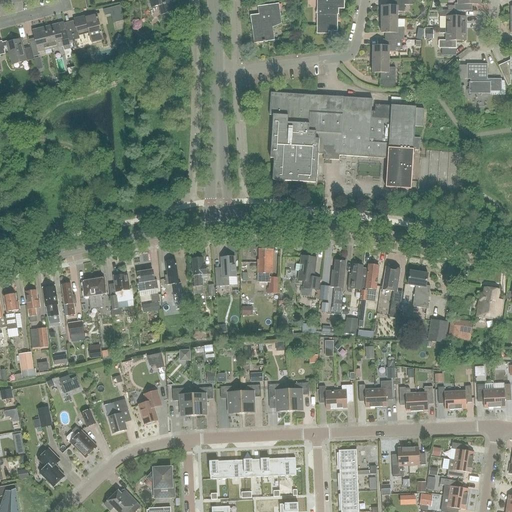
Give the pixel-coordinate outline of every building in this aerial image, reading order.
[(161,15),(174,12),(170,0),(149,0),(152,8),(159,6),(161,15)] [(344,9),(344,0),(316,0),(317,15),(319,15),(319,32),(337,32),(337,9),(344,9)] [(404,0),(399,0),(389,0),(390,6),(382,6),(382,20),(398,20),(398,12),(404,12),(404,5),(413,6),(413,1),(418,1),(418,0),(404,0)] [(481,5),(480,0),(457,0),(458,4),(455,4),(455,6),(455,11),(469,11),(469,5),(481,5)] [(273,28),(281,24),(279,4),(257,7),(258,15),(250,16),(254,43),(275,41),(273,28)] [(120,6),(103,11),(104,16),(110,14),(111,17),(122,14),(120,6)] [(454,17),(454,11),(448,10),(440,10),(440,29),(446,29),(466,29),(466,17),(454,17)] [(76,25),(65,28),(67,34),(69,42),(80,39),(78,33),(89,30),(92,43),(103,40),(97,15),(75,21),(76,25)] [(404,40),(404,28),(398,28),(398,20),(382,20),(382,33),(386,33),(386,40),(390,40),(396,40),(404,40)] [(59,25),(46,28),(51,50),(64,47),(65,50),(67,59),(68,58),(69,60),(73,59),(71,48),(69,42),(67,34),(61,35),(59,25)] [(36,42),(30,43),(34,57),(40,56),(39,53),(51,50),(46,28),(33,31),(36,42)] [(466,29),(446,29),(440,29),(440,34),(446,34),(446,40),(439,40),(439,48),(453,48),(454,41),(466,41),(466,29)] [(121,38),(118,44),(123,47),(126,41),(121,38)] [(22,40),(7,43),(13,65),(34,60),(34,57),(30,43),(23,45),(22,40)] [(390,40),(386,40),(381,40),(381,46),(373,46),(373,60),(389,60),(389,52),(396,52),(396,40),(390,40)] [(510,61),(499,66),(508,86),(511,85),(511,75),(511,70),(511,69),(511,46),(510,47),(510,61)] [(389,68),(389,60),(373,60),(373,73),(381,73),(381,80),(382,80),(396,80),(396,68),(389,68)] [(467,64),(467,80),(469,80),(469,94),(491,94),(491,92),(501,92),(502,80),(488,80),(488,65),(467,64)] [(273,115),(270,158),(274,159),(272,181),(317,183),(318,155),(324,155),(339,156),(388,159),(386,188),(411,189),(413,151),(420,151),(421,138),(415,138),(415,127),(423,127),(424,109),(416,108),(416,107),(391,105),(391,106),(375,105),(375,113),(371,112),(372,100),(343,98),(322,96),(270,93),(269,115),(273,115)] [(273,274),(273,250),(258,249),(258,263),(257,263),(257,274),(258,274),(269,274),(273,274)] [(203,294),(202,286),(202,275),(206,275),(206,266),(203,266),(202,259),(199,259),(197,257),(195,258),(193,260),(192,260),(195,287),(196,294),(203,294)] [(236,277),(234,257),(221,258),(222,273),(215,273),(216,287),(229,286),(228,278),(236,277)] [(297,264),(296,271),(300,271),(298,281),(305,282),(304,289),(318,291),(320,279),(314,279),(316,259),(302,257),(301,265),(297,264)] [(167,275),(165,276),(166,285),(173,285),(174,294),(175,307),(183,306),(181,294),(180,284),(178,284),(176,261),(174,262),(173,260),(168,260),(166,262),(165,263),(167,275)] [(340,316),(343,288),(345,262),(335,260),(334,271),(332,271),(330,287),(335,287),(332,315),(340,316)] [(353,263),(352,265),(351,276),(349,276),(347,288),(348,289),(348,292),(352,293),(352,289),(360,290),(363,264),(353,263)] [(376,290),(379,266),(368,265),(366,280),(362,280),(361,290),(362,290),(365,290),(365,289),(376,290)] [(403,293),(397,292),(400,270),(386,267),(382,290),(393,292),(390,311),(400,313),(403,293)] [(152,270),(137,273),(139,283),(139,284),(150,282),(152,290),(157,289),(156,280),(154,281),(152,270)] [(408,285),(416,286),(412,306),(424,308),(428,286),(426,286),(428,274),(410,271),(408,285)] [(116,296),(110,296),(112,310),(112,315),(121,314),(121,309),(118,309),(117,302),(133,300),(131,290),(129,290),(128,287),(129,287),(129,283),(128,283),(127,275),(125,275),(124,274),(121,274),(120,276),(114,276),(116,291),(115,292),(116,296)] [(258,274),(257,283),(269,283),(269,278),(269,274),(258,274)] [(96,308),(96,309),(103,308),(101,295),(106,294),(104,278),(93,280),(96,308)] [(278,294),(278,278),(269,278),(269,283),(268,289),(267,289),(266,294),(278,294)] [(90,309),(96,308),(93,280),(82,282),(84,297),(88,297),(90,309)] [(69,284),(67,283),(63,284),(62,286),(61,286),(64,305),(63,305),(64,316),(74,315),(73,304),(75,304),(75,296),(72,296),(70,284),(69,284)] [(56,303),(57,303),(56,296),(55,295),(54,287),(49,288),(49,286),(44,287),(45,288),(43,289),(46,307),(49,306),(50,317),(58,315),(56,303)] [(327,300),(329,286),(321,286),(320,300),(327,300)] [(499,320),(502,301),(497,300),(499,290),(484,287),(483,294),(480,293),(476,317),(499,320)] [(35,309),(40,308),(38,300),(37,300),(36,291),(32,291),(31,290),(29,290),(27,292),(26,293),(30,322),(36,321),(35,309)] [(14,311),(19,310),(18,302),(17,302),(15,295),(10,295),(10,294),(5,295),(5,296),(4,297),(6,312),(9,312),(9,314),(5,315),(7,330),(17,329),(14,311)] [(452,337),(470,340),(471,333),(474,333),(474,331),(471,330),(472,321),(449,318),(446,349),(450,350),(452,337)] [(342,323),(341,334),(356,335),(357,320),(346,319),(345,323),(342,323)] [(431,320),(427,342),(445,344),(448,323),(431,320)] [(70,336),(84,334),(82,323),(68,324),(70,336)] [(46,329),(37,330),(39,347),(49,346),(46,329)] [(334,355),(334,340),(326,340),(326,355),(334,355)] [(503,359),(511,359),(511,354),(506,355),(503,349),(499,351),(501,355),(500,356),(501,358),(502,358),(503,359)] [(100,350),(88,352),(89,360),(101,358),(100,350)] [(189,350),(178,350),(179,361),(190,360),(189,350)] [(34,369),(31,353),(18,355),(21,371),(26,371),(27,377),(35,375),(34,369)] [(161,354),(147,357),(149,366),(156,364),(157,369),(164,367),(161,354)] [(319,363),(319,355),(311,355),(311,363),(319,363)] [(395,368),(386,368),(387,378),(395,378),(395,368)] [(255,372),(255,381),(263,381),(262,372),(255,372)] [(218,374),(219,382),(227,382),(227,374),(218,374)] [(120,376),(112,378),(114,385),(122,383),(120,376)] [(65,391),(79,387),(77,377),(62,381),(65,391)] [(52,380),(46,383),(48,388),(54,386),(52,380)] [(386,401),(392,401),(391,382),(381,382),(381,390),(375,390),(376,408),(387,407),(386,401)] [(289,390),(290,412),(302,411),(301,396),(309,395),(308,383),(295,384),(295,390),(289,390)] [(290,412),(289,390),(282,391),(282,385),(268,385),(269,397),(276,397),(277,412),(290,412)] [(376,408),(375,390),(365,390),(365,385),(358,386),(359,402),(365,402),(365,408),(376,408)] [(494,408),(494,390),(487,391),(487,387),(484,385),(477,385),(477,403),(483,402),(484,409),(494,408)] [(494,390),(494,408),(505,408),(505,401),(511,401),(510,385),(504,385),(504,390),(494,390)] [(254,413),(254,412),(254,398),(261,398),(260,386),(247,386),(247,392),(241,392),(242,414),(254,413)] [(336,392),(336,410),(347,409),(347,403),(353,402),(352,386),(341,386),(342,391),(336,392)] [(454,392),(455,410),(466,410),(466,403),(472,403),(471,386),(465,387),(465,392),(454,392)] [(242,414),(241,392),(234,393),(234,387),(220,387),(221,399),(228,399),(229,414),(242,414)] [(336,410),(336,392),(325,392),(325,387),(319,387),(320,404),(326,404),(326,410),(336,410)] [(427,411),(427,405),(433,405),(432,387),(424,388),(425,394),(416,394),(417,412),(427,411)] [(206,416),(206,412),(206,400),(213,400),(212,388),(199,388),(199,394),(193,395),(194,416),(206,416)] [(417,412),(416,394),(410,394),(410,390),(408,389),(405,389),(405,388),(399,388),(400,406),(406,406),(406,412),(417,412)] [(455,410),(454,392),(444,393),(444,388),(438,388),(438,404),(444,404),(445,411),(455,410)] [(194,416),(193,395),(186,395),(186,389),(172,390),(173,402),(180,401),(181,417),(194,416)] [(10,390),(2,392),(3,398),(3,400),(12,399),(11,396),(10,390)] [(139,406),(141,412),(144,425),(158,421),(154,408),(162,406),(157,391),(144,395),(146,403),(139,406)] [(113,404),(115,412),(116,415),(108,418),(113,434),(127,430),(125,423),(131,421),(125,400),(113,404)] [(48,407),(37,409),(38,414),(41,428),(52,426),(49,411),(48,407)] [(96,423),(90,410),(81,413),(87,427),(96,423)] [(67,437),(67,439),(70,443),(86,458),(97,447),(82,432),(81,432),(76,427),(72,431),(73,432),(71,433),(67,437)] [(12,433),(13,442),(23,440),(21,431),(12,433)] [(452,443),(451,449),(456,450),(454,460),(472,463),(474,453),(467,452),(468,446),(452,443)] [(441,448),(433,447),(432,456),(440,457),(441,448)] [(403,467),(409,466),(408,448),(397,449),(398,455),(392,456),(393,477),(403,477),(403,467)] [(408,448),(409,466),(425,466),(425,454),(419,454),(418,448),(408,448)] [(39,473),(53,488),(59,482),(61,482),(64,480),(64,478),(65,477),(54,466),(60,461),(49,449),(38,460),(45,467),(39,473)] [(357,471),(356,450),(338,451),(339,472),(357,471)] [(296,458),(278,459),(279,477),(296,476),(296,458)] [(278,459),(261,460),(262,477),(279,477),(278,459)] [(261,460),(244,461),(245,478),(262,477),(261,460)] [(448,470),(447,476),(463,479),(464,473),(470,474),(472,463),(454,460),(453,471),(448,470)] [(227,461),(210,462),(211,480),(228,479),(227,461)] [(244,461),(227,461),(228,479),(245,478),(244,461)] [(172,494),(171,469),(154,469),(154,472),(148,479),(154,485),(155,495),(172,494)] [(29,470),(19,472),(21,480),(31,478),(29,470)] [(358,492),(357,471),(339,472),(340,492),(358,492)] [(441,479),(440,485),(444,486),(443,496),(444,497),(449,497),(467,500),(468,490),(462,489),(463,483),(451,481),(441,479)] [(425,493),(425,482),(416,482),(416,492),(425,493)] [(18,511),(19,506),(16,493),(18,492),(17,484),(0,487),(0,497),(3,497),(2,501),(0,507),(0,511),(18,511)] [(104,505),(110,511),(114,507),(118,511),(126,511),(129,510),(130,511),(135,511),(141,507),(130,496),(126,500),(118,492),(104,505)] [(358,511),(358,492),(340,492),(340,511),(358,511)] [(421,494),(419,505),(428,506),(429,506),(430,496),(421,494)] [(442,507),(441,511),(458,511),(459,510),(465,510),(467,500),(449,497),(444,497),(442,507)]
